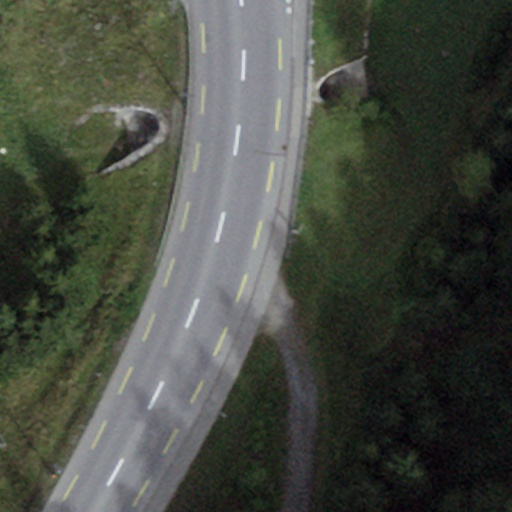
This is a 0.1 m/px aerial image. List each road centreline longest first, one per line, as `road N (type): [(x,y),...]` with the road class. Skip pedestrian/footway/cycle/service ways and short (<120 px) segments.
road 1 (primary): [(92,511),(145,418),(220,224),(242,79),(234,0)]
road 2 (track): [(292,511),(301,360),(266,307),(204,279)]
